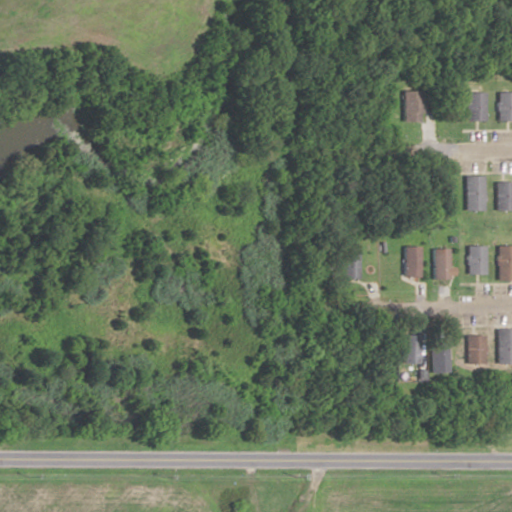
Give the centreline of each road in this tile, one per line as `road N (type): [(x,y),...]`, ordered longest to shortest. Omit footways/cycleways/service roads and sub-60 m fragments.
road 1 (residential): [(0,457),(511,458)]
road 2 (residential): [(356,308),(511,306)]
